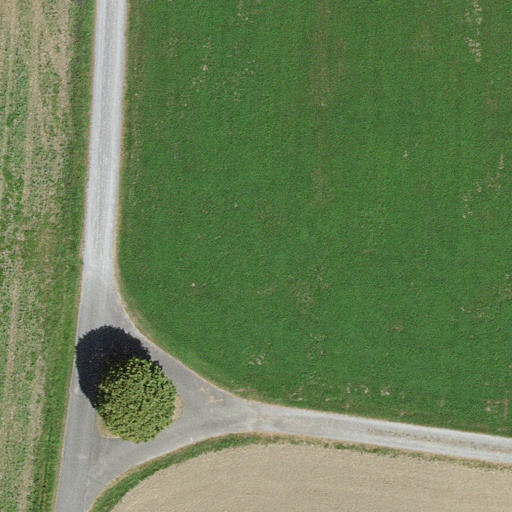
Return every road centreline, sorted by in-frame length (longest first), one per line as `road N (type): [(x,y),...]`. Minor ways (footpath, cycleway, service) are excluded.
road 1 (track): [(511,448),(211,398),(67,472),(59,511)]
road 2 (track): [(99,0),(91,301),(67,472)]
road 3 (track): [(211,398),(137,355),(91,301)]
